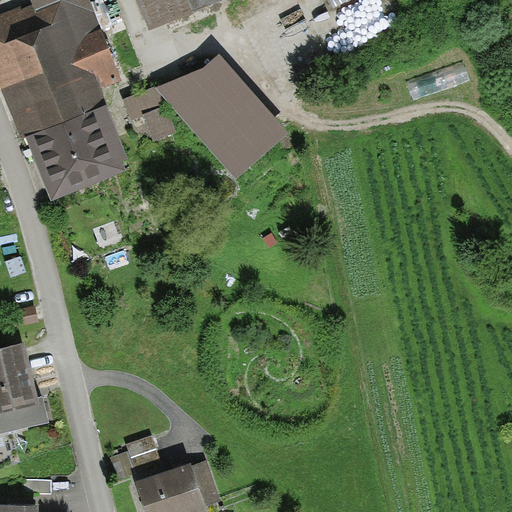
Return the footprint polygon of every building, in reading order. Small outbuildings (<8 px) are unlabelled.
[(0,83),(21,138),(26,137),(51,201),(126,171),(122,161),(127,160),(101,88),(122,81),(89,0),(137,0),(149,30),(222,0),(30,0),(31,1),(0,14),(0,83)] [(155,87),(237,179),(289,133),(219,54),(155,87)] [(155,87),(122,99),(131,121),(144,115),(154,140),(174,132),(155,87)] [(34,306),(13,311),(16,326),(37,322),(34,306)] [(25,342),(0,348),(0,414),(39,405),(38,398),(25,342)] [(42,397),(38,398),(39,405),(0,414),(0,433),(48,421),(42,397)] [(152,434),(125,444),(128,451),(135,473),(138,481),(165,472),(152,434)] [(135,473),(128,451),(109,458),(116,480),(135,473)] [(145,511),(207,511),(206,506),(221,500),(207,461),(193,466),(192,463),(165,472),(138,481),(136,481),(145,511)] [(51,494),(51,480),(26,479),(25,493),(51,494)]
